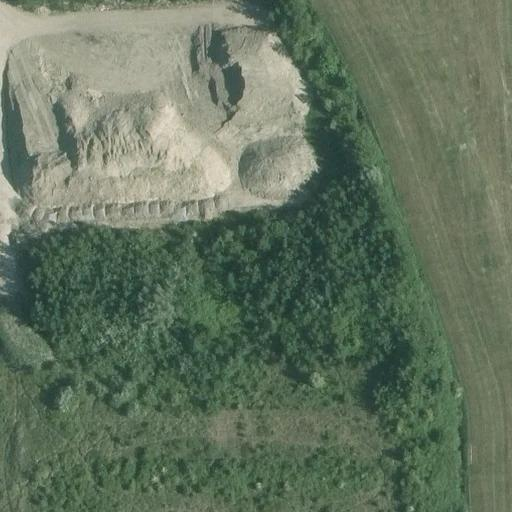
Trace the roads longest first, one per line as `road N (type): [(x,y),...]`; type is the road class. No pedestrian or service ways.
road 1 (track): [(327,198),(34,206),(9,196),(1,169),(0,86)]
road 2 (track): [(0,24),(241,15)]
